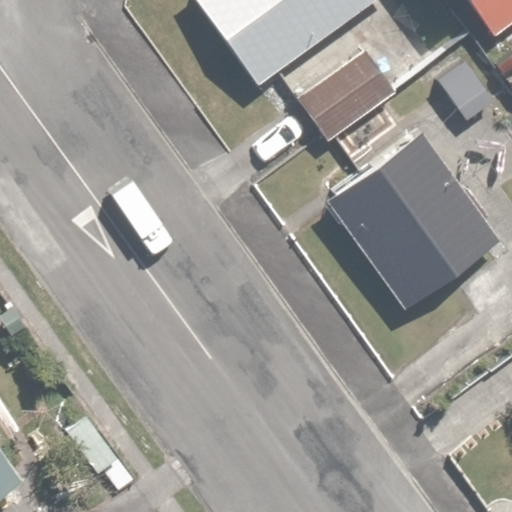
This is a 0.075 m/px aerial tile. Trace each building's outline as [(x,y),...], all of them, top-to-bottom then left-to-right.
[(368,0),(196,0),(256,82),(368,0)] [(511,0),(467,0),(491,32),(511,17),(511,0)] [(350,26),(287,73),(279,79),(346,167),(405,123),(382,94),(394,85),(350,26)] [(511,45),(492,58),(511,90),(511,45)] [(466,51),(431,76),(459,115),(494,90),(466,51)] [(419,123),(317,192),(394,305),(496,236),(419,123)] [(0,417),(0,490),(34,467),(0,417)]
